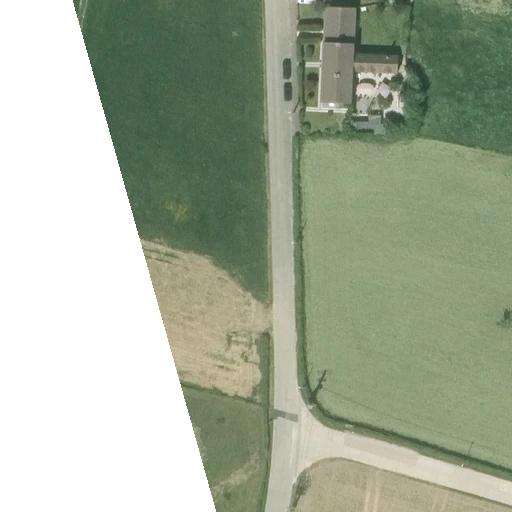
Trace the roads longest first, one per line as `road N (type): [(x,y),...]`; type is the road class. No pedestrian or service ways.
road 1 (tertiary): [(290,430),(277,0)]
road 2 (tertiary): [(290,430),(511,494)]
